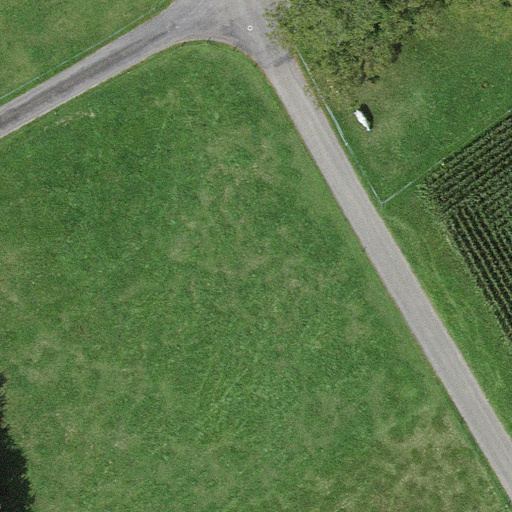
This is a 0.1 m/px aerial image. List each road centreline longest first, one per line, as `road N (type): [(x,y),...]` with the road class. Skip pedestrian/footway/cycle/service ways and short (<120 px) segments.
road 1 (track): [(235,0),(511,476)]
road 2 (track): [(229,0),(0,129)]
